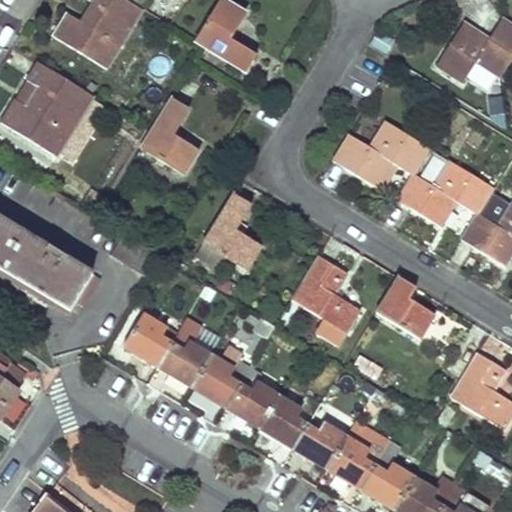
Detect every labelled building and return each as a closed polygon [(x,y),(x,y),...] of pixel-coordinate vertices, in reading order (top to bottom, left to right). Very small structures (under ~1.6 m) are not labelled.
[(68,14),(53,36),(109,70),(145,12),(125,0),(88,0),(92,3),(80,21),(68,14)] [(222,0),(221,0),(195,43),(202,47),(244,73),(254,57),(228,40),(243,12),(222,0)] [(463,23),(435,67),(461,82),(474,63),(498,77),(511,57),(511,56),(511,26),(501,20),(488,39),(463,23)] [(15,99),(1,122),(57,156),(93,96),(37,62),(26,80),(38,89),(27,107),(15,99)] [(26,80),(15,99),(27,107),(38,89),(26,80)] [(171,99),(142,148),(185,174),(198,152),(172,135),(187,109),(171,99)] [(349,134),(332,162),(375,188),(392,162),(399,166),(413,175),(429,150),(385,122),(368,146),(349,134)] [(413,175),(397,201),(439,227),(456,202),(476,215),(485,200),(493,188),(450,163),(446,167),(431,158),(419,178),(413,175)] [(392,162),(375,188),(381,192),(399,166),(392,162)] [(234,195),(203,244),(245,271),(259,248),(234,231),(250,205),(234,195)] [(114,198),(105,213),(118,220),(127,206),(114,198)] [(476,215),(460,241),(504,267),(511,254),(511,204),(507,212),(485,200),(476,215)] [(0,220),(0,272),(69,314),(71,310),(92,275),(0,220)] [(157,259),(122,237),(110,257),(144,279),(157,259)] [(318,256),(285,308),(293,313),(299,304),(344,332),(358,310),(335,295),(346,275),(318,256)] [(99,279),(92,275),(71,310),(80,314),(99,279)] [(396,276),(374,312),(418,339),(432,317),(407,300),(413,287),(396,276)] [(144,316),(124,347),(158,368),(173,342),(161,335),(165,328),(144,316)] [(173,342),(158,368),(190,387),(210,355),(188,342),(195,329),(185,323),(173,342)] [(476,353),(449,397),(502,430),(511,416),(511,404),(493,391),(504,371),(476,353)] [(210,355),(190,387),(225,408),(248,369),(236,363),(232,368),(210,355)] [(0,418),(9,407),(4,404),(14,391),(0,382),(0,377),(5,371),(0,367),(0,418)] [(248,369),(225,408),(259,429),(278,397),(256,383),(259,377),(248,369)] [(14,391),(4,404),(9,407),(18,394),(14,391)] [(278,397),(259,429),(291,448),(306,424),(295,418),(301,410),(278,397)] [(355,419),(345,436),(378,456),(389,439),(355,419)] [(306,424),(291,448),(326,468),(345,436),(322,424),(317,431),(306,424)] [(345,436),(326,468),(358,488),(373,464),(378,456),(345,436)] [(511,472),(490,458),(483,469),(510,487),(511,484),(511,472)] [(373,464),(358,488),(392,509),(412,476),(391,465),(385,471),(373,464)] [(412,476),(392,509),(397,511),(437,511),(441,506),(446,498),(412,476)] [(47,498),(42,504),(48,508),(53,503),(47,498)] [(42,504),(35,511),(64,511),(53,503),(48,508),(42,504)]
